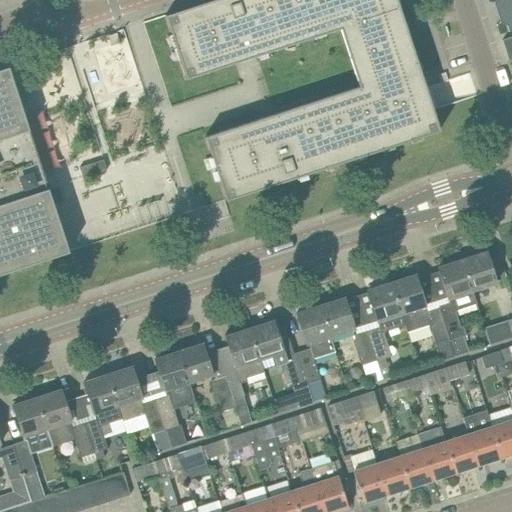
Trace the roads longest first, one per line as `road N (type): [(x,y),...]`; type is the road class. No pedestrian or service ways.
road 1 (tertiary): [(0,347),(394,216)]
road 2 (unclassified): [(511,143),(462,0)]
road 3 (unclassified): [(124,0),(64,19),(34,12),(0,23)]
